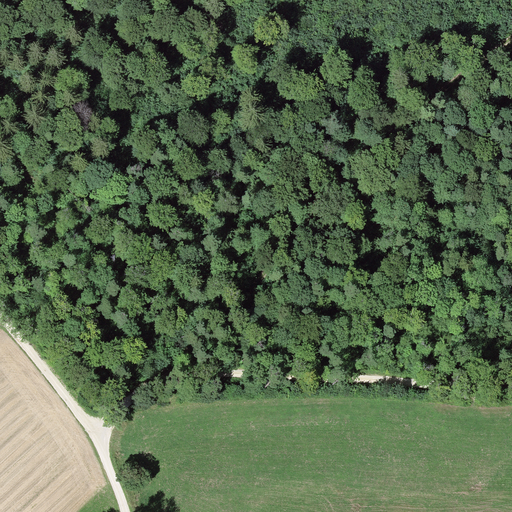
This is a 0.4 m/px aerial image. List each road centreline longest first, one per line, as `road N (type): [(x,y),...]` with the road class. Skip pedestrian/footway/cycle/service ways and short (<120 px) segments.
road 1 (track): [(146,386),(243,300),(320,199),(382,137),(511,37)]
road 2 (track): [(511,380),(193,372),(146,386),(99,434)]
road 3 (track): [(210,104),(511,18)]
road 4 (track): [(128,511),(99,434),(0,315)]
